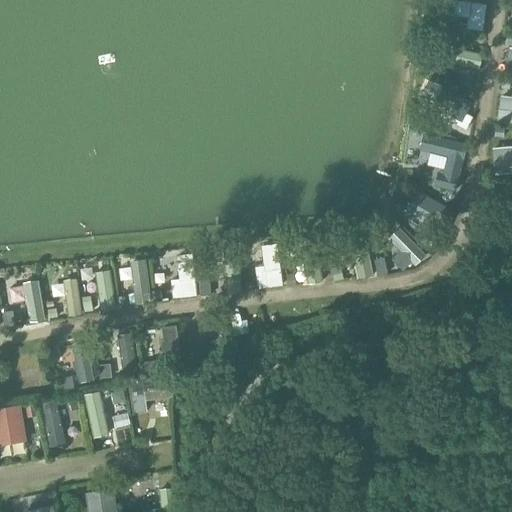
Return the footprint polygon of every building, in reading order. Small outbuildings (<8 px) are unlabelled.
[(444,11),(444,26),(486,28),(486,12),(444,11)] [(437,68),(480,76),(482,63),(440,55),(437,68)] [(511,104),(498,105),(499,133),(511,132),(511,104)] [(425,156),(421,166),(454,180),(459,169),(425,156)] [(511,164),(492,165),(493,179),(511,178),(511,164)] [(61,291),(52,290),(51,309),(60,309),(61,291)] [(89,297),(81,298),(84,312),(92,311),(89,297)] [(98,401),(83,405),(94,446),(109,443),(98,401)] [(0,418),(0,457),(28,452),(21,415),(0,418)] [(89,511),(115,511),(112,497),(87,503),(89,511)]
